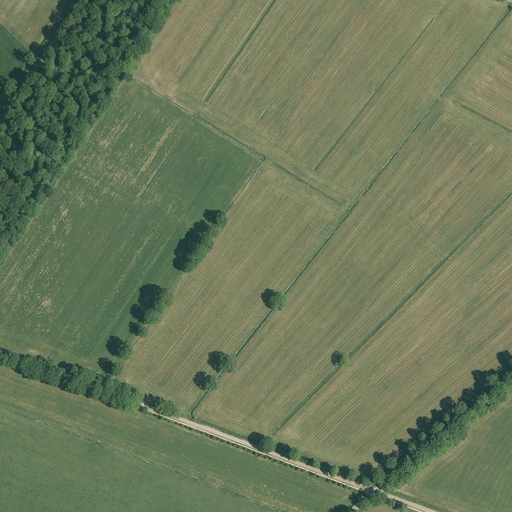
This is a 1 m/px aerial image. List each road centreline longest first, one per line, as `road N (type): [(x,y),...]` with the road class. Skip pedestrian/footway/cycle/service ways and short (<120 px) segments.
road 1 (track): [(424,511),(0,354)]
road 2 (unclassified): [(351,511),(511,373)]
road 3 (unclassified): [(0,122),(81,0)]
